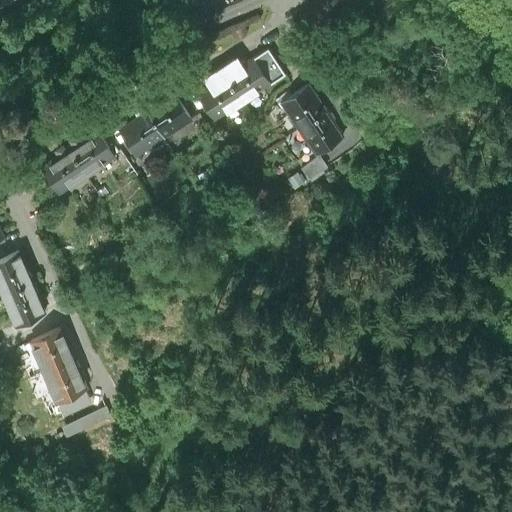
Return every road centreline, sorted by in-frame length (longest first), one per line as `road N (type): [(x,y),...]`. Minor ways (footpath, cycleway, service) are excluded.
road 1 (residential): [(0,153),(125,408)]
road 2 (residential): [(244,0),(0,79)]
